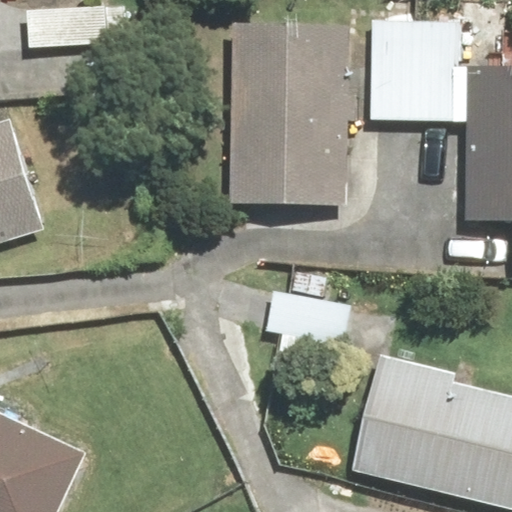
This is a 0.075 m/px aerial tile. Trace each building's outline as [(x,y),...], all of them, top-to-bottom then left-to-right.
[(387,17),(381,117),(479,122),(473,213),(511,215),(511,62),(491,61),(490,68),(470,67),(472,22),(387,17)] [(360,121),(368,121),(369,95),(361,95),(364,24),(247,20),(242,145),(263,146),(261,201),(357,205),(359,157),(359,152),(360,121)] [(0,259),(67,234),(21,113),(0,121),(0,259)] [(511,507),(511,391),(388,366),(365,476),(511,507)] [(81,511),(108,459),(0,405),(0,511),(81,511)]
